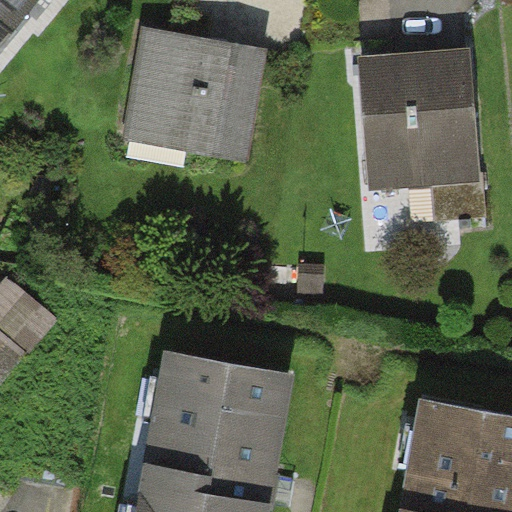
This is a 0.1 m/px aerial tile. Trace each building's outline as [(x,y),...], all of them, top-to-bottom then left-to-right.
[(0,0),(0,65),(49,0),(0,0)] [(275,43),(148,26),(132,144),(259,161),(275,43)] [(482,56),(360,63),(367,187),(489,181),(482,56)] [(0,390),(60,321),(15,282),(0,299),(0,390)] [(283,511),(308,376),(171,352),(143,511),(283,511)] [(511,511),(511,418),(426,403),(407,511),(511,511)]
